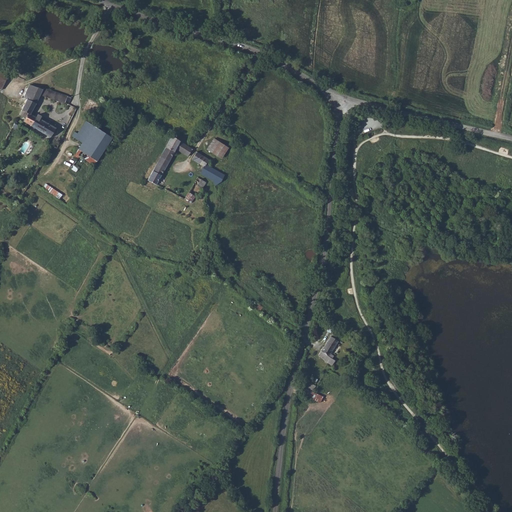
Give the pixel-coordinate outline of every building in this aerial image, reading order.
[(25,103),(20,114),(25,116),(28,111),(30,112),(40,94),(43,88),(29,84),(23,96),(27,98),(25,103)] [(71,97),(43,87),(43,88),(40,94),(44,96),(65,103),(66,100),(69,101),(71,97)] [(30,112),(28,111),(25,116),(23,120),(50,137),(56,128),(40,119),(42,116),(38,113),(36,116),(34,115),(30,112)] [(75,137),(83,142),(94,126),(86,120),(75,137)] [(94,126),(83,142),(101,154),(112,137),(94,126)] [(171,135),(147,180),(156,184),(160,177),(161,175),(176,149),(187,156),(192,148),(188,146),(171,135)] [(213,138),(207,148),(221,158),(227,147),(213,138)] [(200,153),(196,151),(191,158),(203,166),(199,172),(213,180),(214,185),(221,181),(224,174),(205,163),(208,158),(200,153)] [(84,159),(78,155),(73,164),(78,167),(84,159)] [(197,185),(198,186),(200,187),(201,189),(202,189),(202,188),(205,182),(200,179),(197,185)] [(43,188),(60,198),(63,194),(46,183),(43,188)] [(188,192),(184,199),(190,203),(194,196),(193,195),(188,192)] [(319,355),(328,362),(332,365),(335,360),(328,355),(337,341),(339,342),(341,338),(338,335),(339,332),(334,329),(319,354),(319,355)] [(307,385),(302,393),(309,397),(314,389),(307,385)]
